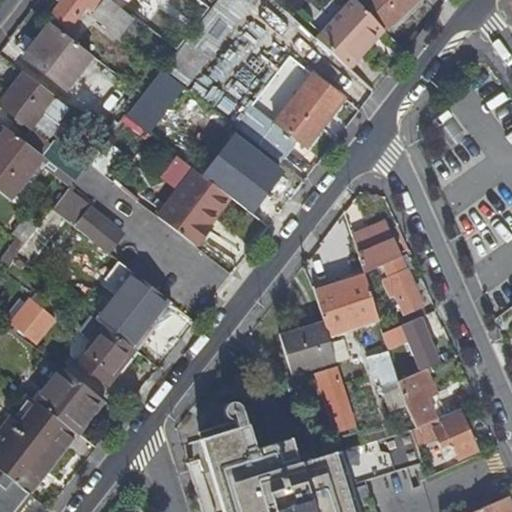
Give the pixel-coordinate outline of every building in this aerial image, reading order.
[(124,31),(132,20),(134,17),(112,0),(61,0),(60,1),(51,14),(69,28),(77,16),(81,19),(90,7),(94,11),(92,14),(120,35),(124,31)] [(219,0),(166,68),(187,85),(253,0),(219,0)] [(348,68),(382,30),(358,4),(358,3),(355,0),(347,0),(314,37),(348,68)] [(360,0),(360,1),(386,29),(416,0),(360,0)] [(383,29),(358,3),(358,4),(382,30),(383,29)] [(141,26),(132,20),(124,31),(132,37),(141,26)] [(66,88),(93,54),(52,23),(26,57),(66,88)] [(142,128),(178,81),(162,68),(143,93),(125,115),(142,128)] [(66,142),(85,118),(23,71),(0,100),(0,102),(32,127),(33,126),(47,137),(52,131),(66,142)] [(299,140),(288,154),(297,161),(345,98),(314,74),(277,122),(299,140)] [(299,140),(277,122),(260,144),(282,161),(288,154),(299,140)] [(50,159),(59,146),(47,137),(33,126),(32,127),(22,139),(42,155),(49,160),(50,159)] [(0,191),(9,199),(42,155),(22,139),(7,127),(0,136),(0,191)] [(82,163),(59,146),(50,159),(72,177),(82,163)] [(215,163),(204,176),(231,197),(246,209),(256,195),(260,198),(280,173),(249,150),(230,175),(215,163)] [(204,176),(194,169),(158,215),(197,245),(212,225),(211,223),(231,197),(204,176)] [(75,186),(71,184),(52,209),(64,218),(108,252),(123,233),(70,192),(75,186)] [(54,231),(64,218),(52,209),(42,221),(54,231)] [(12,234),(24,244),(41,223),(28,213),(12,234)] [(364,234),(353,237),(364,273),(382,265),(400,257),(401,257),(386,224),(364,234)] [(405,315),(422,307),(400,257),(382,265),(405,315)] [(149,318),(166,297),(135,273),(98,320),(104,325),(132,346),(152,320),(149,318)] [(327,335),(378,319),(364,274),(313,291),(322,321),(327,335)] [(56,320),(33,300),(13,324),(35,343),(56,320)] [(425,314),(422,307),(405,315),(408,322),(425,314)] [(424,329),(441,322),(436,310),(425,314),(408,322),(401,325),(403,332),(386,337),(391,354),(388,354),(397,381),(419,372),(416,362),(424,360),(422,352),(414,355),(412,347),(408,348),(404,336),(419,329),(424,329)] [(291,375),(335,362),(327,335),(322,321),(279,333),(291,375)] [(107,384),(135,348),(132,346),(104,325),(77,360),(107,384)] [(383,385),(387,384),(397,381),(388,354),(388,352),(368,358),(374,380),(380,378),(383,385)] [(335,432),(355,427),(337,367),(317,373),(335,432)] [(62,368),(35,401),(76,433),(102,399),(62,368)] [(436,394),(425,369),(419,372),(397,381),(403,401),(415,427),(435,419),(426,399),(436,394)] [(393,404),(403,401),(397,381),(387,384),(393,404)] [(0,470),(30,493),(77,433),(76,433),(35,401),(28,396),(0,431),(0,470)] [(483,450),(464,409),(444,418),(447,424),(440,428),(448,447),(445,448),(449,460),(462,455),(463,459),(483,450)] [(201,437),(222,511),(358,511),(349,482),(421,461),(412,430),(361,445),(301,462),(293,437),(256,448),(248,423),(201,437)] [(0,511),(14,511),(30,493),(0,470),(0,511)] [(511,511),(511,505),(508,496),(471,511),(511,511)]
